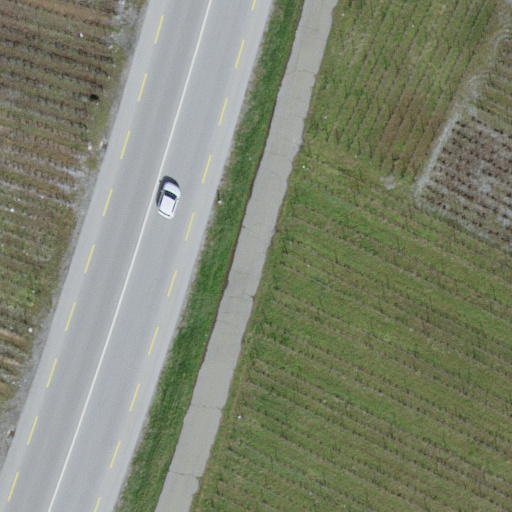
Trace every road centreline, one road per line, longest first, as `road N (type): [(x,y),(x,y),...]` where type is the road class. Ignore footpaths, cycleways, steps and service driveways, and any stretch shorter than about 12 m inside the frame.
road 1 (primary): [(209,0),(142,237),(48,511)]
road 2 (track): [(321,0),(252,253),(163,511)]
